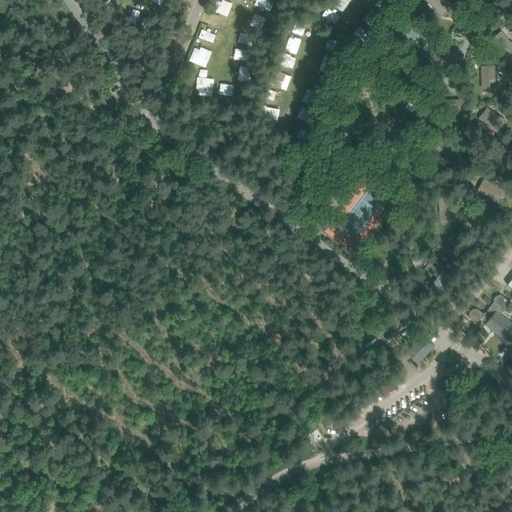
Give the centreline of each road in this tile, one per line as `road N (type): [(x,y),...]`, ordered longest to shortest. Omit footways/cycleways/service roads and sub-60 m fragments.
road 1 (track): [(147,511),(371,337),(417,382)]
road 2 (track): [(170,139),(445,337)]
road 3 (track): [(511,17),(502,12),(479,27),(435,91),(408,163),(413,192),(381,292)]
road 4 (track): [(0,279),(170,139),(153,120)]
road 5 (unclassified): [(324,460),(511,429)]
road 6 (track): [(0,175),(134,118),(153,120)]
road 7 (track): [(65,0),(153,120)]
road 8 (unclassified): [(436,371),(337,439),(324,460)]
road 9 (track): [(153,120),(200,0)]
